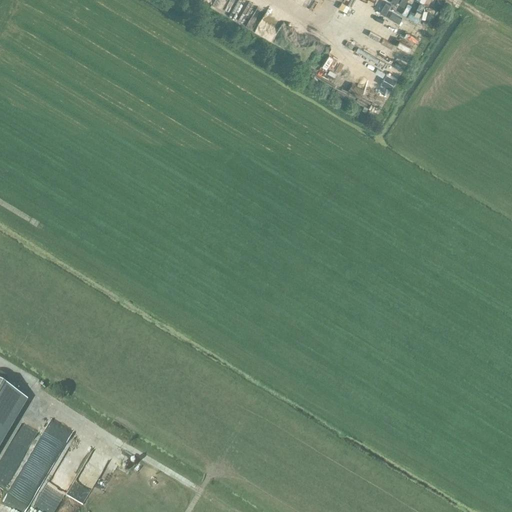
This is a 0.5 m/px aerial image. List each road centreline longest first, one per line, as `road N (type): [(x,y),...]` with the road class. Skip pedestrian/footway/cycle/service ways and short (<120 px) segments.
road 1 (track): [(495,511),(0,204)]
road 2 (unknown): [(107,449),(0,371)]
